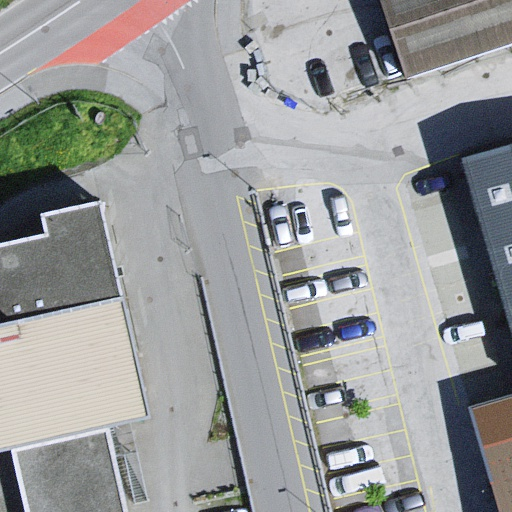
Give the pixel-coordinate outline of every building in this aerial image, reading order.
[(511,53),(511,0),(377,0),(404,86),(511,53)] [(511,147),(463,161),(511,337),(511,147)] [(0,451),(112,428),(151,420),(105,199),(43,211),(49,241),(0,251),(0,451)] [(504,511),(511,511),(511,399),(475,409),(504,511)] [(130,511),(112,428),(0,451),(0,511),(130,511)]
